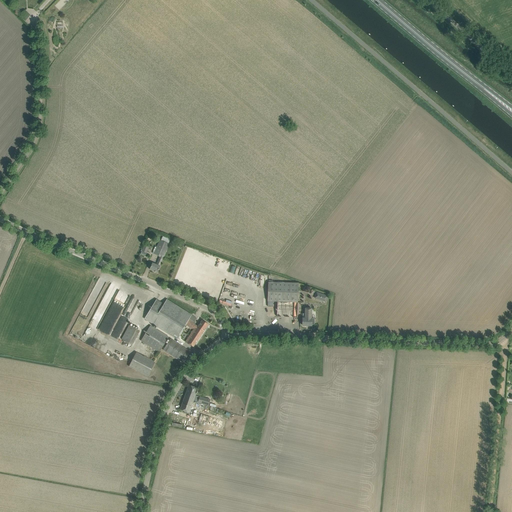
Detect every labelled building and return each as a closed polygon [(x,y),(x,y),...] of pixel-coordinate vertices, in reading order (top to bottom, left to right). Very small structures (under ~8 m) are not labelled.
[(169,244),(168,244),(170,240),(162,237),(161,240),(160,240),(156,249),(154,254),(160,256),(156,265),(153,263),(150,269),(157,273),(160,266),(163,258),(169,244)] [(297,317),(298,283),(268,282),(268,296),(268,301),(268,307),(277,307),(277,317),(297,317)] [(316,292),(314,298),(325,302),(327,296),(316,292)] [(129,318),(138,300),(133,298),(129,307),(125,305),(109,336),(118,340),(129,318)] [(194,317),(191,315),(167,299),(164,304),(156,299),(144,319),(171,335),(178,339),(183,331),(186,325),(193,330),(186,342),(193,347),(203,332),(197,328),(198,327),(193,324),(194,322),(196,319),(194,317)] [(312,325),(312,320),(312,318),(311,318),(311,314),(311,308),(305,308),(305,314),(308,314),(308,318),(303,318),(302,325),(312,325)] [(197,328),(203,332),(208,324),(202,320),(198,327),(197,328)] [(90,323),(85,335),(93,338),(98,326),(90,323)] [(129,325),(121,339),(132,345),(140,331),(129,325)] [(169,337),(164,334),(150,325),(141,340),(155,349),(159,352),(169,337)] [(170,339),(163,350),(183,363),(190,352),(170,339)] [(155,363),(151,360),(136,353),(129,366),(148,376),(155,363)] [(190,399),(194,400),(198,388),(189,385),(186,393),(192,395),(190,399)] [(189,413),(194,400),(190,399),(192,395),(186,393),(180,409),(189,413)] [(208,405),(210,400),(200,396),(198,402),(208,405)] [(223,418),(207,414),(201,412),(198,421),(220,428),(223,418)]
